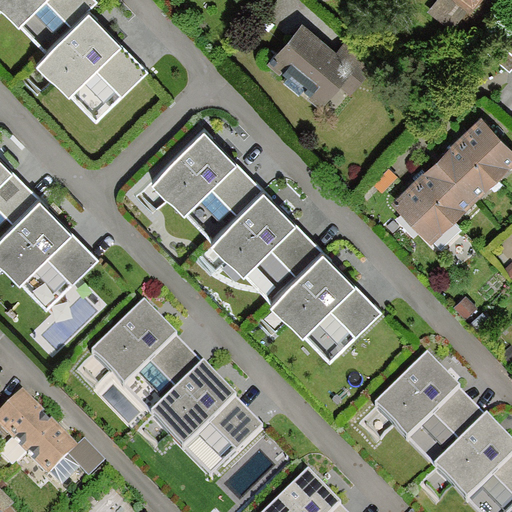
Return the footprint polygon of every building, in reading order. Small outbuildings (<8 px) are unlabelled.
[(98,0),(0,0),(0,4),(20,25),(45,0),(72,27),(89,9),(99,0),(98,0)] [(465,8),(454,0),(432,0),(427,8),(450,27),(465,8)] [(72,27),(37,61),(70,94),(96,69),(123,97),(149,71),(89,9),(72,27)] [(335,55),(302,25),(269,63),(281,73),(282,72),(310,97),(309,98),(319,107),(339,84),(350,94),(373,67),(346,43),(335,55)] [(489,53),(511,70),(511,69),(511,31),(508,28),(489,53)] [(511,149),(484,120),(394,204),(432,245),(511,171),(511,149)] [(264,190),(205,129),(152,180),(184,214),(212,188),(238,216),(264,190)] [(43,198),(0,153),(0,210),(14,225),(43,198)] [(324,252),(264,190),(238,216),(211,242),(243,274),(270,248),(298,277),(324,252)] [(102,259),(43,198),(14,225),(0,238),(0,259),(22,282),(47,258),(74,286),(102,259)] [(384,314),(324,252),(298,277),(271,303),(303,336),(331,310),(358,338),(384,314)] [(206,368),(147,306),(94,357),(126,391),(151,367),(178,395),(206,368)] [(490,421),(430,359),(377,411),(409,444),(435,420),(462,448),(490,421)] [(265,429),(206,368),(178,395),(153,419),(185,453),(212,426),(239,454),(265,429)] [(24,398),(0,421),(0,427),(49,477),(69,458),(76,451),(24,398)] [(511,443),(490,421),(462,448),(436,473),(469,506),(496,480),(511,496),(511,443)] [(76,451),(69,458),(90,478),(106,463),(85,442),(76,451)] [(348,511),(312,474),(272,511),(348,511)] [(9,511),(0,503),(0,511),(9,511)]
